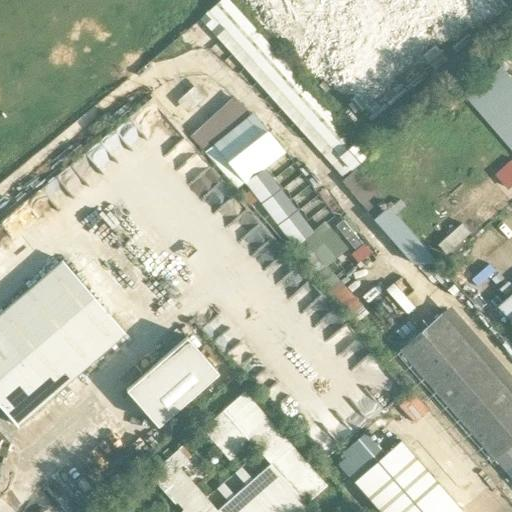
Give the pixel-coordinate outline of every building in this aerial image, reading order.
[(54,0),(12,0),(0,10),(0,160),(106,71),(86,47),(98,37),(72,6),(64,12),(54,0)] [(366,153),(226,1),(203,23),(215,36),(222,29),(314,130),(307,136),(321,151),(328,144),(336,153),(329,160),(342,175),(366,153)] [(511,66),(508,62),(470,93),(511,143),(511,66)] [(251,112),(215,141),(246,180),(285,148),(254,110),(251,112)] [(511,187),(511,186),(511,159),(498,172),(511,187)] [(265,168),(245,182),(294,247),(314,232),(265,168)] [(380,201),(352,170),(339,182),(366,213),(380,201)] [(392,202),(378,215),(422,266),(437,254),(392,202)] [(335,227),(354,250),(362,244),(343,220),(335,227)] [(347,248),(326,223),(292,251),(314,276),(326,265),(347,248)] [(349,254),(356,263),(369,253),(362,244),(354,250),(349,254)] [(0,405),(17,426),(53,395),(124,334),(61,261),(0,313),(0,333),(14,349),(0,361),(0,405)] [(511,479),(511,395),(441,314),(399,350),(511,479)] [(186,337),(125,389),(156,426),(217,373),(186,337)] [(384,455),(364,431),(341,451),(345,456),(337,463),(354,482),(384,455)] [(380,511),(458,511),(461,510),(400,441),(384,455),(354,482),(380,511)] [(177,451),(186,461),(191,457),(182,447),(177,451)] [(177,451),(149,475),(174,504),(176,502),(183,510),(180,511),(298,511),(305,506),(269,465),(216,511),(178,468),(186,461),(177,451)]
